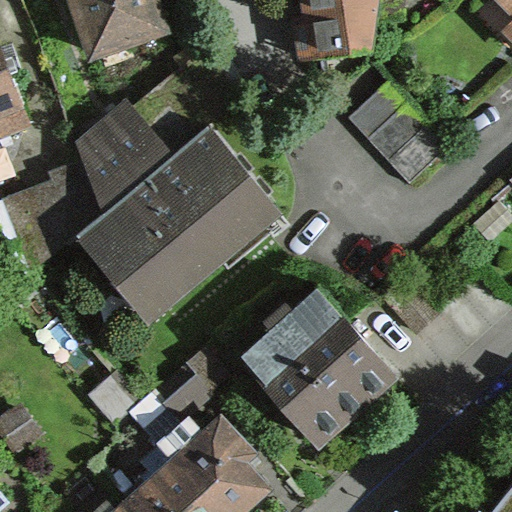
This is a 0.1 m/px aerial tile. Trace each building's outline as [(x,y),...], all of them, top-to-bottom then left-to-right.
[(162,0),(70,0),(93,66),(176,39),(162,0)] [(305,0),(310,23),(298,25),(306,67),(377,60),(385,0),(305,0)] [(511,0),(494,0),(494,1),(511,18),(511,35),(511,36),(511,37),(511,0)] [(0,36),(0,149),(35,136),(0,36)] [(228,122),(200,57),(78,147),(109,224),(215,134),(228,122)] [(287,218),(215,134),(109,224),(84,244),(156,329),(287,218)] [(109,224),(78,147),(53,165),(54,185),(18,207),(40,276),(84,244),(109,224)] [(404,386),(324,296),(246,365),(326,454),(404,386)] [(193,422),(153,461),(201,511),(255,511),(272,497),(248,472),(258,462),(223,426),(209,439),(193,422)] [(201,511),(153,461),(136,478),(148,490),(124,511),(201,511)] [(0,511),(5,511),(12,507),(0,493),(0,511)]
